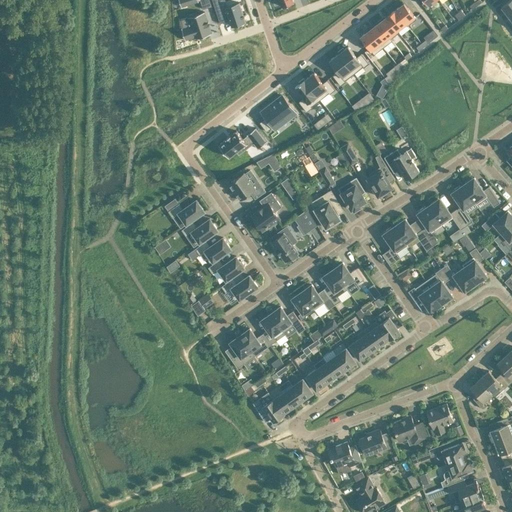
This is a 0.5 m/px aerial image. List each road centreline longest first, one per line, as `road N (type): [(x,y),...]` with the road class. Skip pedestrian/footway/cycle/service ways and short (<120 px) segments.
road 1 (residential): [(277,285),(184,149),(279,75)]
road 2 (residential): [(299,439),(301,417),(427,329)]
road 3 (residential): [(299,439),(452,381)]
road 4 (residential): [(355,227),(475,150)]
road 5 (residential): [(506,511),(452,381)]
road 6 (residential): [(427,329),(355,227)]
road 7 (residential): [(377,0),(279,75)]
